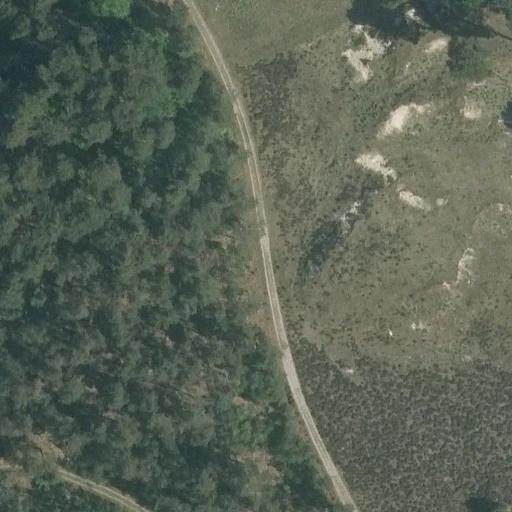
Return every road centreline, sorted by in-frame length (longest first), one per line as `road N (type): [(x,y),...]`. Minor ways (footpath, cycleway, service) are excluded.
road 1 (track): [(351,511),(308,417),(247,156),(185,0)]
road 2 (track): [(0,465),(44,469),(141,511)]
